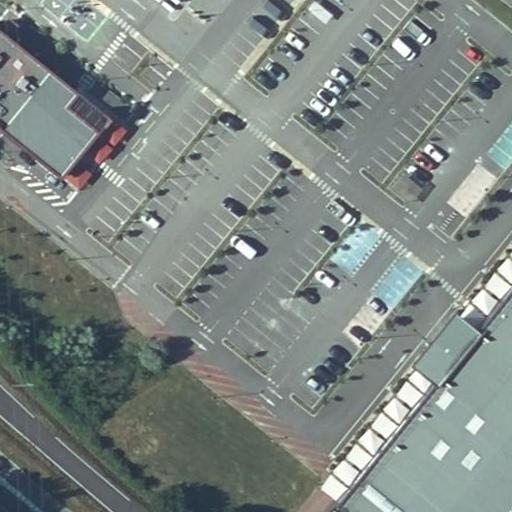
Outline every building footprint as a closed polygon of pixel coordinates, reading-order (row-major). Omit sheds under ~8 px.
[(79,89),(0,26),(0,122),(63,173),(99,127),(68,102),(79,89)] [(448,202),(466,217),(497,180),(479,165),(448,202)] [(340,243),(332,260),(354,272),(363,254),(340,243)] [(396,255),(346,337),(367,349),(417,268),(396,255)] [(511,511),(511,267),(314,511),(511,511)]
